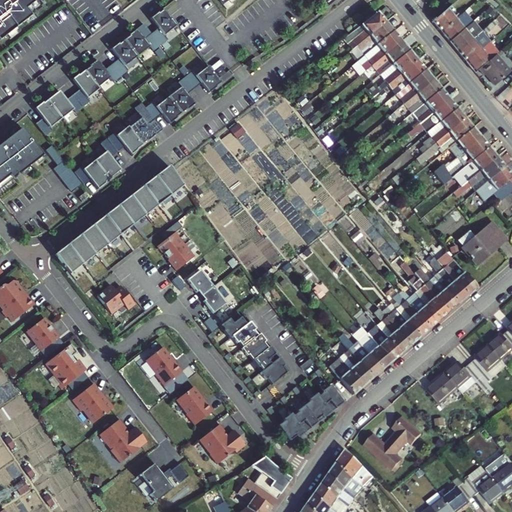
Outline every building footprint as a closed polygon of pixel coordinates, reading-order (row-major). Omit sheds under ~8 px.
[(0,0),(0,40),(43,6),(39,0),(0,0)] [(435,22),(443,32),(459,18),(450,8),(435,22)] [(158,28),(151,34),(159,44),(166,38),(164,36),(176,26),(163,10),(159,13),(158,12),(150,19),(158,28)] [(354,48),(358,45),(387,21),(379,11),(345,37),(354,48)] [(459,18),(443,32),(452,42),(475,21),(466,11),(459,18)] [(497,19),(487,28),(490,31),(500,22),(497,19)] [(365,54),(395,30),(387,21),(358,45),(360,47),(357,50),(360,53),(363,51),(365,54)] [(475,21),(452,42),(460,51),(483,31),(475,21)] [(129,36),(124,40),(137,57),(149,47),(151,50),(159,44),(151,34),(144,39),(136,29),(128,36),(129,36)] [(371,61),(373,64),(403,40),(395,30),(365,54),(368,58),(366,60),(368,63),(371,61)] [(460,51),(468,61),(484,48),(487,45),(492,41),(493,40),(485,30),(483,31),(460,51)] [(118,59),(111,65),(119,75),(127,69),(125,67),(137,57),(124,40),(119,44),(118,43),(110,49),(118,59)] [(403,40),(373,64),(364,72),(368,78),(378,70),(382,74),(411,50),(403,40)] [(477,71),(480,68),(491,59),(498,53),(500,51),(492,41),(487,45),(484,48),(468,61),(477,71)] [(419,59),(411,50),(382,74),(384,77),(373,86),(379,92),(419,59)] [(503,78),(507,76),(511,71),(511,69),(498,53),(491,59),(497,65),(494,68),(502,77),(503,78)] [(398,93),(427,69),(419,59),(379,92),(383,98),(394,89),(398,93)] [(491,59),(480,68),(486,75),(487,74),(495,83),(502,77),(494,68),(497,65),(491,59)] [(84,71),(97,88),(110,78),(112,81),(119,75),(111,65),(104,70),(97,60),(89,66),(89,67),(84,71)] [(193,73),(186,79),(194,89),(201,84),(209,94),(216,87),(221,83),(208,66),(195,76),(193,73)] [(434,79),(427,69),(398,93),(401,97),(397,101),(401,106),(434,79)] [(79,89),(73,95),(82,107),(89,101),(87,99),(99,90),(97,88),(84,71),(78,75),(72,80),(79,89)] [(181,87),(168,97),(181,114),(186,110),(187,111),(195,104),(187,94),(194,89),(186,79),(178,85),(181,87)] [(434,79),(401,106),(404,110),(409,107),(413,112),(442,89),(434,79)] [(413,112),(421,122),(450,98),(442,89),(413,112)] [(59,91),(47,100),(61,119),(73,110),(75,113),(82,107),(73,95),(66,100),(59,91)] [(154,104),(146,110),(154,120),(161,115),(169,124),(177,118),(176,117),(181,114),(168,97),(156,107),(154,104)] [(450,98),(421,122),(408,133),(412,139),(425,128),(429,132),(441,121),(458,108),(450,98)] [(42,103),(34,109),(42,119),(35,124),(45,136),(52,130),(50,128),(61,119),(47,100),(43,103),(42,103)] [(458,108),(441,121),(445,125),(432,136),(425,141),(427,144),(420,149),(423,152),(466,118),(458,108)] [(129,128),(142,144),(147,141),(155,135),(147,125),(154,120),(146,110),(139,115),(141,118),(129,128)] [(466,118),(423,152),(428,158),(441,147),(445,151),(474,127),(466,118)] [(445,125),(441,121),(429,132),(432,136),(445,125)] [(240,122),(232,127),(239,138),(247,132),(240,122)] [(114,133),(107,139),(118,152),(124,147),(131,155),(137,151),(136,150),(142,145),(142,144),(129,128),(128,127),(116,136),(114,133)] [(443,153),(451,162),(482,137),(474,127),(445,151),(443,153)] [(22,128),(0,144),(0,189),(43,156),(22,128)] [(482,137),(451,162),(446,167),(452,178),(460,171),(473,161),(490,147),(482,137)] [(106,152),(94,161),(109,180),(121,170),(111,158),(118,152),(107,139),(100,144),(106,152)] [(73,173),(51,145),(45,150),(57,166),(53,169),(71,192),(82,184),(73,173)] [(463,186),(468,181),(498,157),(490,147),(473,161),(477,165),(464,175),(458,180),(463,186)] [(486,176),(489,180),(506,166),(498,157),(468,181),(473,187),(486,176)] [(82,184),(83,185),(90,180),(98,190),(106,183),(105,183),(109,180),(94,161),(83,170),(81,167),(73,173),(82,184)] [(477,165),(473,161),(460,171),(464,175),(477,165)] [(441,187),(452,178),(446,167),(444,164),(431,175),(434,179),(438,184),(441,187)] [(168,166),(55,255),(70,275),(183,186),(168,166)] [(500,200),(511,189),(511,173),(506,166),(489,180),(476,191),(484,201),(494,193),(500,200)] [(473,187),(476,191),(489,180),(486,176),(473,187)] [(438,184),(434,179),(428,184),(432,189),(438,184)] [(438,184),(432,189),(435,192),(441,187),(438,184)] [(78,198),(82,202),(89,196),(86,192),(78,198)] [(463,247),(462,247),(475,262),(487,251),(489,253),(507,238),(493,221),(475,237),(470,231),(458,241),(463,247)] [(173,234),(158,246),(168,260),(167,260),(176,271),(194,257),(185,246),(184,247),(173,234)] [(433,246),(441,255),(445,251),(437,242),(433,246)] [(476,263),(489,253),(487,251),(475,262),(476,263)] [(453,258),(443,267),(467,296),(476,287),(453,258)] [(414,272),(424,283),(448,312),(457,304),(434,275),(430,278),(420,267),(414,272)] [(434,275),(457,304),(467,296),(443,267),(434,275)] [(197,292),(201,296),(213,287),(200,270),(186,280),(196,293),(197,292)] [(177,276),(172,281),(180,291),(185,287),(177,276)] [(414,292),(438,320),(448,312),(424,283),(422,285),(417,279),(412,283),(417,289),(414,292)] [(12,323),(34,306),(24,293),(23,295),(18,289),(18,282),(12,281),(6,286),(3,286),(0,287),(0,306),(3,311),(2,312),(1,315),(4,318),(6,318),(8,317),(12,323)] [(213,287),(201,296),(204,300),(203,301),(213,314),(233,298),(220,281),(213,287)] [(111,286),(97,297),(111,314),(123,305),(124,305),(127,310),(135,305),(121,287),(115,291),(111,286)] [(404,290),(400,293),(429,328),(438,320),(414,292),(409,296),(404,290)] [(396,308),(419,336),(429,328),(400,293),(395,298),(400,304),(396,308)] [(410,344),(419,336),(396,308),(391,312),(380,299),(375,303),(410,344)] [(376,324),(400,352),(410,344),(375,303),(371,307),(377,315),(373,318),(377,323),(376,324)] [(237,313),(219,327),(229,339),(232,337),(237,344),(238,343),(242,348),(241,349),(247,356),(248,355),(261,372),(260,373),(266,380),(267,379),(272,385),(289,372),(284,365),(282,367),(277,361),(279,359),(265,341),(263,343),(258,337),(260,335),(255,328),(253,330),(248,324),(246,325),(237,313)] [(26,332),(41,352),(46,357),(53,352),(48,346),(59,338),(44,318),(26,332)] [(211,333),(212,332),(217,328),(209,318),(203,322),(211,333)] [(390,361),(400,352),(376,324),(371,328),(366,322),(361,326),(390,361)] [(357,340),(381,368),(390,361),(361,326),(361,325),(351,333),(357,340)] [(488,344),(501,359),(511,349),(511,332),(509,329),(503,333),(502,332),(488,344)] [(340,340),(348,349),(371,377),(381,368),(357,340),(354,344),(346,335),(340,340)] [(59,338),(48,346),(53,352),(63,343),(59,338)] [(470,362),(481,375),(501,359),(488,344),(475,355),(477,357),(470,362)] [(77,353),(71,345),(46,364),(61,383),(58,386),(61,390),(68,385),(72,390),(76,387),(72,382),(84,373),(85,371),(77,361),(75,362),(71,357),(77,353)] [(163,386),(182,372),(173,361),(172,362),(162,348),(146,360),(156,374),(155,375),(163,386)] [(338,356),(362,385),(371,377),(348,349),(338,356)] [(352,393),(362,385),(338,356),(328,365),(352,393)] [(481,375),(470,362),(465,366),(460,360),(445,373),(457,387),(472,375),(476,380),(481,375)] [(84,373),(72,382),(76,387),(88,378),(84,373)] [(457,387),(445,373),(426,389),(438,403),(457,387)] [(93,423),(113,408),(107,399),(105,401),(93,384),(72,401),(81,412),(83,410),(93,423)] [(278,426),(291,443),(298,438),(297,436),(303,431),(305,433),(324,418),(322,416),(329,411),(330,413),(343,403),(330,386),(318,395),(317,394),(309,400),(310,401),(292,415),(291,414),(283,420),(284,421),(278,426)] [(203,401),(193,388),(177,400),(187,413),(186,415),(194,426),(212,411),(204,401),(203,401)] [(420,435),(401,418),(392,428),(396,432),(384,446),(373,435),(363,446),(392,471),(401,461),(395,455),(407,441),(411,445),(420,435)] [(111,452),(120,463),(147,442),(135,427),(127,433),(125,429),(126,428),(119,419),(99,434),(111,449),(111,452)] [(236,453),(246,446),(234,431),(226,437),(223,433),(225,432),(219,425),(200,440),(210,453),(210,455),(217,465),(235,451),(236,453)] [(337,464),(352,480),(353,480),(364,488),(373,478),(363,467),(346,451),(337,464)] [(266,482),(260,488),(276,500),(289,481),(272,466),(264,457),(249,466),(266,482)] [(492,473),(510,463),(507,457),(489,466),(492,473)] [(511,462),(493,477),(505,491),(511,485),(511,462)] [(154,502),(172,489),(166,480),(162,475),(153,464),(139,475),(152,492),(149,495),(154,502)] [(171,476),(178,484),(188,476),(179,464),(170,471),(169,472),(171,476)] [(337,464),(330,475),(344,490),(348,493),(349,494),(355,498),(364,488),(353,480),(352,480),(337,464)] [(474,480),(487,473),(484,467),(471,475),(474,480)] [(169,472),(170,471),(169,470),(162,475),(166,480),(171,476),(169,472)] [(330,475),(322,485),(337,500),(347,508),(351,502),(355,498),(349,494),(348,493),(344,490),(330,475)] [(505,491),(493,477),(479,488),(470,476),(463,482),(474,495),(480,491),(490,503),(505,491)] [(26,479),(17,485),(23,494),(32,488),(26,479)] [(249,503),(246,508),(251,511),(267,511),(276,500),(260,488),(247,479),(237,494),(249,503)] [(474,495),(463,482),(457,486),(453,481),(439,491),(442,496),(454,511),(469,501),(468,500),(474,495)] [(322,485),(315,495),(330,510),(331,510),(333,511),(344,511),(347,508),(337,500),(322,485)] [(315,495),(308,506),(314,511),(333,511),(331,510),(330,510),(315,495)] [(454,511),(442,496),(422,511),(454,511)]
